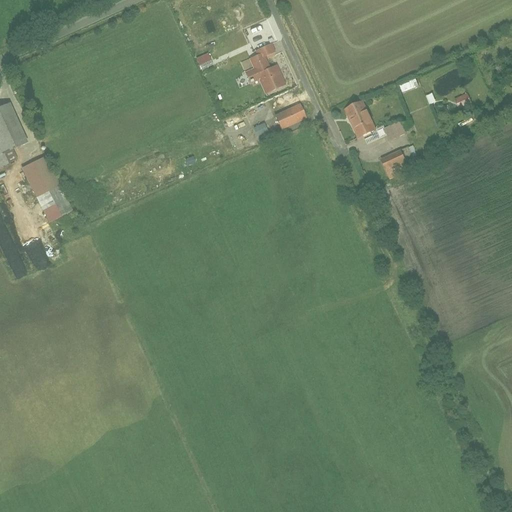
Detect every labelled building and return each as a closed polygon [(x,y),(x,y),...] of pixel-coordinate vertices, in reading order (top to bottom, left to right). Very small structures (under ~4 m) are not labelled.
[(269,44),(252,52),(254,56),(248,59),(252,69),(243,73),(248,85),(257,81),(264,96),(285,86),(275,63),(269,66),(265,58),(274,53),(269,44)] [(208,60),(197,66),(199,71),(211,65),(208,60)] [(467,95),(455,101),(459,110),(471,104),(467,95)] [(361,102),(341,111),(354,139),(374,130),(361,102)] [(296,104),(271,116),(278,131),(303,119),(296,104)] [(6,105),(0,107),(0,153),(0,154),(13,149),(23,144),(6,105)] [(399,122),(377,131),(379,136),(384,134),(387,142),(404,134),(399,122)] [(262,123),(251,128),(256,137),(266,133),(262,123)] [(13,149),(0,154),(5,165),(18,159),(13,149)] [(398,150),(378,159),(385,174),(404,165),(398,150)] [(45,157),(19,169),(33,198),(59,185),(45,157)] [(59,185),(33,198),(45,221),(71,208),(59,185)]
